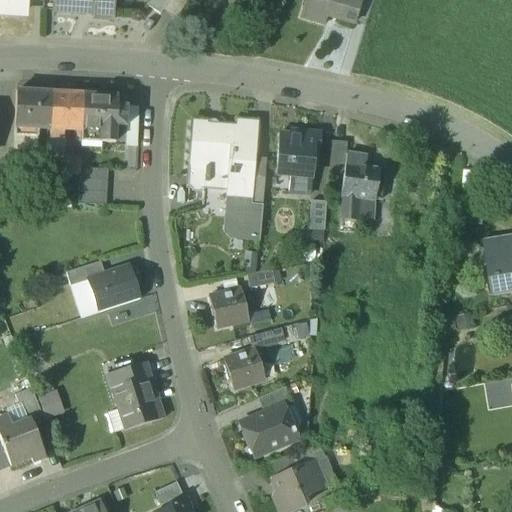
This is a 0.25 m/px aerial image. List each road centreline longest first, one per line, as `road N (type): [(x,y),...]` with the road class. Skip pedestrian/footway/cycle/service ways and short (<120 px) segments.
road 1 (residential): [(159,64),(155,227),(202,438)]
road 2 (residential): [(159,64),(400,114),(511,169)]
road 3 (residential): [(1,511),(202,438)]
road 4 (residential): [(0,58),(159,64)]
